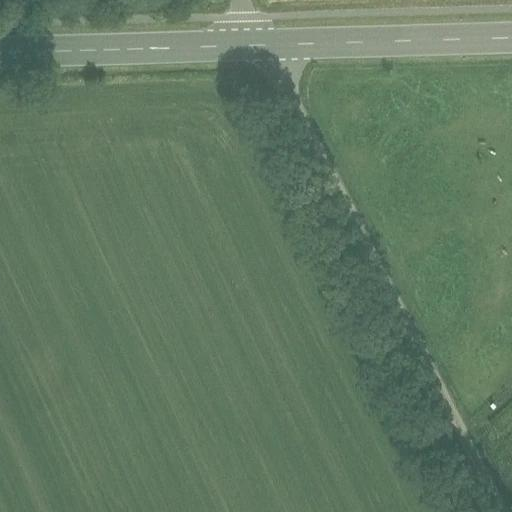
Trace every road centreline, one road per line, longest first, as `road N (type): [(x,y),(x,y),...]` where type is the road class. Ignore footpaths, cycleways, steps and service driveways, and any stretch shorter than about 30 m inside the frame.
road 1 (unclassified): [(257,47),(492,511)]
road 2 (secondary): [(257,47),(0,53)]
road 3 (secondary): [(511,38),(257,47)]
